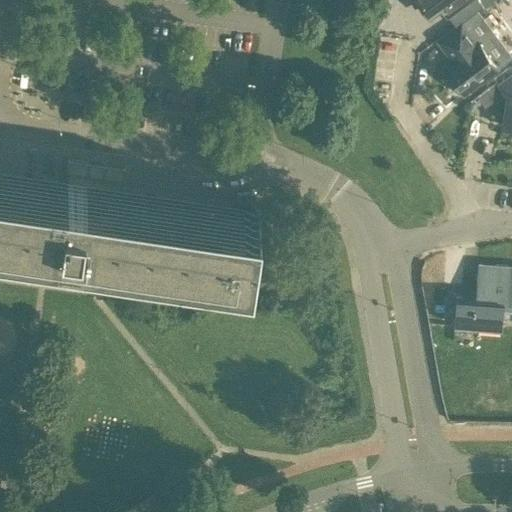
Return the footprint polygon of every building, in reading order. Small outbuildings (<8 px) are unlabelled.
[(418,0),(427,12),(437,5),(445,15),(456,7),(465,0),(418,0)] [(460,21),(437,39),(451,58),(441,66),(462,93),(497,66),(511,56),(477,10),(461,22),(460,21)] [(511,71),(497,82),(506,94),(501,125),(511,126),(511,71)] [(0,217),(70,228),(112,234),(251,255),(251,253),(257,212),(258,206),(122,185),(87,180),(89,170),(68,167),(67,167),(65,177),(0,167),(0,217)] [(455,295),(453,322),(501,326),(502,315),(503,298),(511,298),(511,263),(477,260),(475,296),(455,295)]
